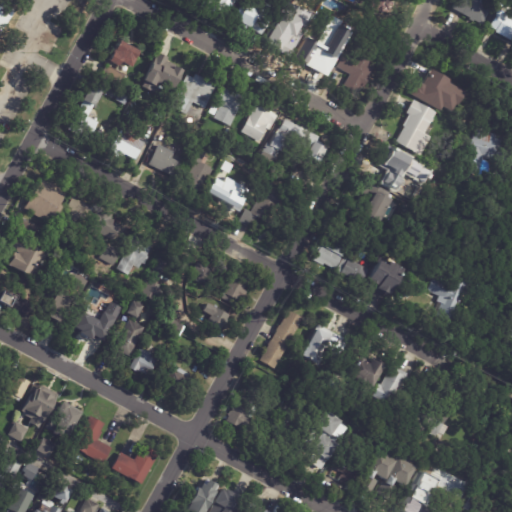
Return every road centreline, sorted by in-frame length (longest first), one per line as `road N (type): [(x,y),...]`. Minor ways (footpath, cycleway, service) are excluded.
road 1 (residential): [(146,511),(429,0)]
road 2 (residential): [(434,358),(35,137)]
road 3 (residential): [(334,511),(0,329)]
road 4 (residential): [(362,128),(130,0)]
road 5 (residential): [(0,197),(109,0)]
